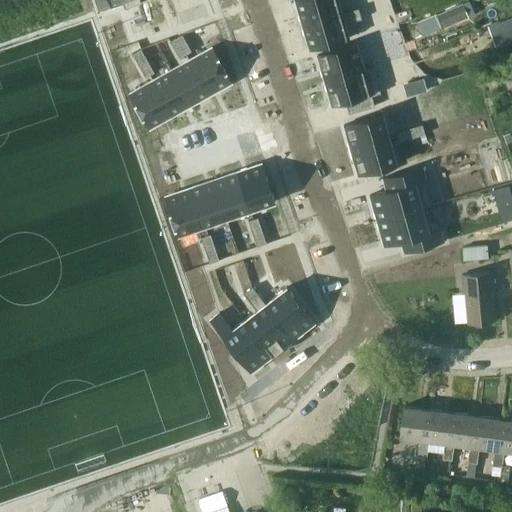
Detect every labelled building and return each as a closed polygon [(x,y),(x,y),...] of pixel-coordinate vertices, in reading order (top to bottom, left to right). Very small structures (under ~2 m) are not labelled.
[(108,0),(110,6),(119,2),(122,9),(139,3),(137,0),(108,0)] [(294,0),(302,24),(341,13),(337,0),(294,0)] [(468,17),(475,14),(468,0),(462,3),(468,17)] [(436,14),(442,27),(442,28),(468,17),(462,3),(436,14)] [(341,13),(302,24),(309,49),(348,38),(344,23),(361,18),(358,8),(341,13)] [(442,27),(436,14),(436,13),(417,21),(423,35),(442,27)] [(511,40),(511,16),(488,26),(495,46),(511,40)] [(182,43),(177,35),(165,42),(169,50),(182,43)] [(182,43),(169,50),(174,58),(186,52),(182,43)] [(356,43),(317,55),(324,80),(363,69),(356,43)] [(142,61),(136,49),(127,53),(133,65),(142,61)] [(207,49),(187,60),(207,96),(227,84),(207,49)] [(187,60),(166,72),(186,107),(207,96),(187,60)] [(142,61),(133,65),(140,77),(149,72),(142,61)] [(363,69),(324,80),(331,105),(345,101),(348,113),(374,106),(371,95),(380,93),(373,66),(363,69)] [(166,72),(145,83),(165,119),(186,107),(166,72)] [(480,77),(462,83),(467,100),(485,94),(480,77)] [(409,82),(384,85),(387,106),(411,102),(409,82)] [(145,83),(125,95),(144,130),(165,119),(145,83)] [(382,112),(343,123),(350,148),(389,137),(382,112)] [(424,132),(421,122),(408,126),(411,136),(424,132)] [(411,136),(408,126),(395,130),(398,140),(411,136)] [(389,137),(350,148),(357,173),(396,162),(389,137)] [(261,166),(237,174),(250,213),(275,204),(261,166)] [(386,190),(369,195),(377,220),(421,207),(431,205),(424,179),(425,179),(422,166),(383,177),(386,190)] [(237,174),(213,183),(226,221),(250,213),(237,174)] [(504,211),(511,208),(511,182),(497,187),(504,211)] [(213,183),(189,191),(202,229),(226,221),(213,183)] [(189,191),(164,200),(178,238),(202,229),(189,191)] [(421,207),(377,220),(384,245),(411,238),(414,249),(443,241),(439,229),(438,230),(435,221),(426,223),(421,207)] [(262,232),(257,219),(248,222),(252,235),(262,232)] [(266,244),(262,232),(252,235),(257,248),(266,244)] [(214,248),(210,235),(200,239),(205,251),(214,248)] [(462,247),(463,260),(489,258),(488,245),(462,247)] [(214,248),(205,251),(209,264),(219,261),(214,248)] [(493,290),(492,272),(460,275),(462,293),(464,293),(467,323),(494,320),(491,290),(493,290)] [(252,286),(243,293),(256,310),(244,319),(272,355),(293,339),(265,303),(252,286)] [(286,287),(265,303),(293,339),(295,337),(297,339),(304,333),(303,332),(314,323),(286,287)] [(219,312),(210,319),(250,372),(272,355),(244,319),(232,329),(219,312)] [(500,416),(487,416),(487,445),(501,445),(501,430),(511,430),(511,396),(499,397),(500,416)] [(397,491),(399,475),(385,474),(383,489),(397,491)]
